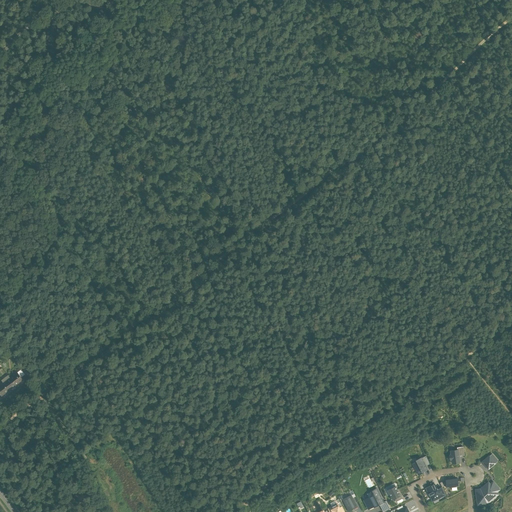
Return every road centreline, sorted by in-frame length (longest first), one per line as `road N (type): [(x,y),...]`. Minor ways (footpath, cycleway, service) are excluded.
road 1 (track): [(511,17),(435,88),(43,394)]
road 2 (track): [(231,511),(511,326)]
road 3 (track): [(435,88),(463,111),(511,189)]
